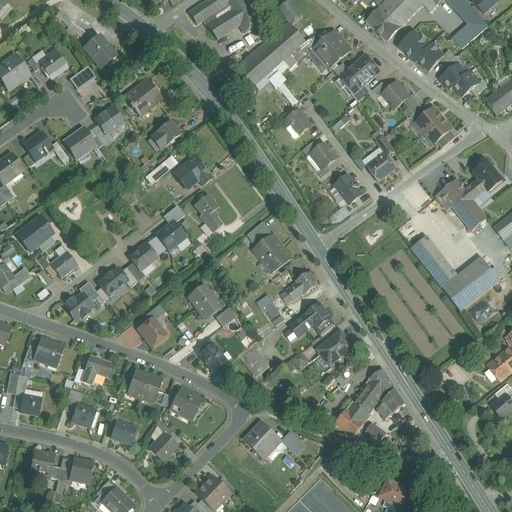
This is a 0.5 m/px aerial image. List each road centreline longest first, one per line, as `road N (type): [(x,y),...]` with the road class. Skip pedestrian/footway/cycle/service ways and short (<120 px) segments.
road 1 (secondary): [(491,511),(318,247)]
road 2 (secondary): [(318,247),(230,114),(149,32)]
road 3 (residential): [(248,409),(167,367),(0,308)]
road 4 (residential): [(488,130),(322,0)]
road 5 (unclassified): [(488,130),(318,247)]
road 6 (residential): [(161,502),(91,448),(0,426)]
road 7 (residential): [(248,409),(161,502)]
